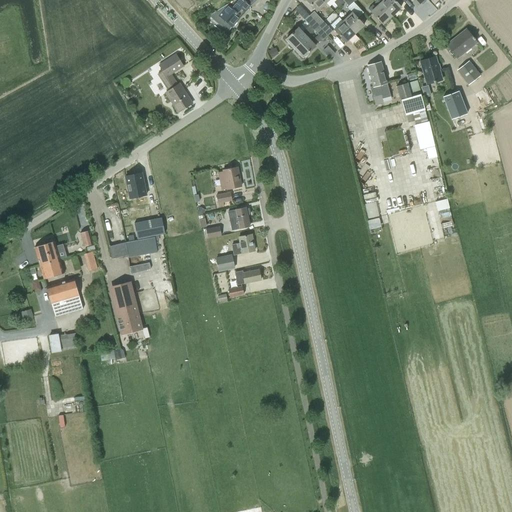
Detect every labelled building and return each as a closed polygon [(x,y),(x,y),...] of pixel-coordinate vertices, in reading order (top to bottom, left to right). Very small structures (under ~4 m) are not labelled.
[(234,0),(228,6),(226,5),(209,16),(227,31),(240,16),(238,14),(242,10),(245,11),(249,7),(249,5),(255,0),(234,0)] [(217,9),(229,0),(211,0),(211,1),(217,9)] [(325,3),(321,0),(305,0),(316,11),(325,3)] [(377,0),(380,3),(392,16),(401,8),(393,0),(377,0)] [(368,9),(372,12),(383,24),(392,16),(380,3),(375,8),(372,5),(368,9)] [(309,16),(318,26),(322,22),(313,12),(309,16)] [(351,13),(342,22),(353,34),(363,25),(351,13)] [(313,31),(314,30),(318,26),(309,16),(304,20),(305,21),(313,31)] [(297,28),(285,40),(288,44),(288,46),(290,49),(292,49),(293,49),(306,38),(313,31),(305,21),(297,28)] [(322,22),(318,26),(327,36),(331,32),(322,22)] [(353,34),(342,22),(333,30),(344,42),(353,34)] [(313,31),(318,35),(321,39),(322,40),(327,36),(318,26),(314,30),(313,31)] [(457,58),(476,43),(466,30),(446,46),(457,58)] [(306,38),(293,49),(294,50),(294,51),(294,52),(296,55),(298,55),(300,56),(302,58),(314,47),(314,46),(321,39),(318,35),(310,42),(306,38)] [(178,112),(192,103),(180,84),(177,86),(170,75),(183,67),(175,55),(159,65),(167,77),(162,80),(169,91),(165,93),(178,112)] [(439,64),(438,65),(436,57),(420,61),(427,84),(442,80),(439,69),(440,69),(439,64)] [(468,84),(480,75),(469,61),(457,71),(468,84)] [(373,97),(381,95),(382,99),(390,97),(387,83),(381,62),(367,66),(373,87),(370,87),(373,97)] [(195,64),(190,67),(196,75),(201,72),(195,64)] [(404,112),(414,110),(423,107),(420,95),(421,95),(417,81),(397,87),(400,100),(401,100),(404,112)] [(443,97),(455,130),(471,124),(458,92),(443,97)] [(406,115),(408,126),(427,122),(423,107),(414,110),(404,112),(405,115),(406,115)] [(222,190),(227,189),(242,186),(237,168),(223,171),(224,172),(218,173),(222,190)] [(141,174),(125,177),(130,199),(146,196),(141,174)] [(230,192),(217,195),(218,204),(219,207),(224,206),(223,203),(232,201),(230,192)] [(379,215),(376,203),(366,205),(369,217),(379,215)] [(250,215),(249,208),(245,209),(245,208),(228,212),(232,230),(249,226),(247,216),(250,215)] [(161,218),(134,224),(137,239),(164,234),(161,218)] [(213,228),(206,229),(208,239),(215,237),(221,236),(219,230),(213,231),(213,228)] [(92,245),(89,231),(80,234),(83,247),(92,245)] [(251,235),(239,238),(240,242),(232,244),(234,255),(255,250),(251,235)] [(128,258),(157,252),(154,237),(125,243),(126,249),(128,255),(128,258)] [(40,265),(60,259),(55,241),(35,247),(40,265)] [(234,268),(231,256),(216,259),(218,271),(234,268)] [(60,259),(40,265),(44,279),(64,273),(60,259)] [(132,273),(151,269),(149,261),(130,266),(132,273)] [(95,262),(89,263),(91,272),(97,270),(95,262)] [(238,285),(245,284),(261,280),(259,269),(243,273),(242,271),(235,273),(238,285)] [(35,292),(41,291),(38,279),(32,280),(35,292)] [(46,287),(51,304),(55,317),(83,309),(79,296),(74,279),(46,287)] [(120,318),(117,319),(121,335),(142,329),(130,283),(113,287),(120,318)] [(242,287),(229,290),(231,298),(244,295),(242,287)] [(31,317),(29,310),(20,312),(23,319),(31,317)] [(75,333),(58,336),(60,351),(78,348),(75,333)] [(57,334),(49,336),(52,352),(60,351),(58,336),(57,334)] [(113,350),(100,353),(101,361),(115,359),(113,350)] [(115,360),(124,358),(123,352),(121,350),(114,351),(115,360)]
